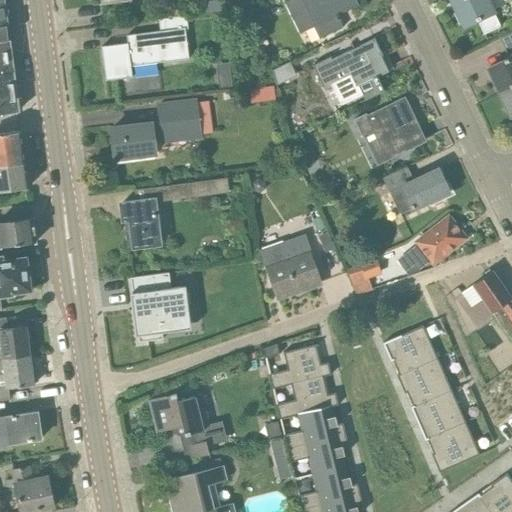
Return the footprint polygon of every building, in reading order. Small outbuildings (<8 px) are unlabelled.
[(224,0),(217,0),(199,2),(200,14),(226,11),(224,0)] [(319,40),(343,28),(337,16),(359,6),(355,0),(290,0),(284,3),(299,34),(305,31),(311,44),(319,40)] [(501,26),(495,12),(495,11),(495,10),(502,6),(498,0),(451,0),(464,26),(478,19),(485,33),(501,26)] [(0,42),(9,41),(4,1),(0,1),(0,42)] [(106,80),(132,77),(130,66),(178,61),(190,60),(186,31),(190,31),(188,16),(157,19),(159,32),(127,36),(128,44),(102,47),(106,80)] [(511,31),(499,38),(504,50),(511,46),(511,31)] [(388,72),(381,57),(382,56),(374,38),(373,38),(373,39),(332,59),(331,57),(312,66),(313,67),(314,67),(325,90),(332,87),(339,103),(363,92),(360,86),(388,72)] [(0,73),(13,72),(9,41),(0,42),(0,73)] [(511,57),(487,69),(499,93),(511,86),(511,57)] [(290,62),(272,69),(276,85),(297,76),(290,62)] [(0,114),(18,112),(13,72),(0,73),(0,114)] [(232,87),(230,75),(218,76),(219,88),(232,87)] [(251,103),(276,100),(274,86),(249,89),(251,103)] [(511,86),(499,93),(510,117),(511,116),(511,86)] [(153,143),(199,137),(195,102),(159,106),(161,123),(112,129),(116,159),(154,154),(153,143)] [(409,109),(398,114),(394,104),(375,113),(374,110),(352,120),(361,138),(362,137),(367,147),(386,137),(395,154),(424,140),(409,109)] [(21,132),(0,134),(0,166),(25,163),(21,132)] [(303,168),(313,163),(300,132),(291,136),(296,148),(294,149),(303,168)] [(0,191),(28,188),(25,163),(0,166),(0,191)] [(413,182),(406,167),(384,178),(401,214),(448,192),(438,169),(413,182)] [(228,193),(227,179),(195,183),(197,197),(228,193)] [(251,183),(252,191),(259,194),(265,189),(265,181),(258,179),(251,183)] [(160,244),(155,202),(153,188),(134,190),(135,202),(121,204),(123,220),(124,220),(125,231),(132,230),(134,247),(160,244)] [(344,198),(334,203),(339,212),(348,207),(344,198)] [(36,242),(33,218),(0,222),(0,240),(1,247),(36,242)] [(434,262),(465,238),(449,218),(418,242),(420,243),(406,253),(418,270),(433,260),(434,262)] [(309,253),(302,235),(258,251),(264,268),(267,268),(278,298),(320,283),(310,253),(309,253)] [(0,257),(0,310),(1,311),(0,301),(0,297),(14,295),(14,292),(30,290),(26,259),(3,262),(3,257),(0,257)] [(362,266),(367,277),(379,273),(375,262),(362,266)] [(511,298),(493,271),(461,294),(471,307),(483,299),(511,340),(511,298)] [(133,294),(130,294),(136,336),(138,336),(139,342),(163,339),(162,333),(191,329),(186,287),(171,289),(169,273),(130,278),(133,294)] [(0,359),(30,355),(27,326),(7,329),(5,318),(0,318),(0,359)] [(399,374),(397,375),(397,376),(437,359),(423,326),(383,343),(391,361),(393,360),(399,374)] [(279,355),(277,345),(263,349),(265,358),(279,355)] [(331,375),(328,363),(320,365),(315,347),(318,346),(317,345),(284,353),(288,370),(269,374),(272,389),(292,384),(323,376),(323,377),(331,375)] [(34,385),(30,355),(0,359),(0,401),(8,400),(8,399),(6,389),(34,385)] [(411,408),(451,390),(437,359),(397,376),(405,393),(407,392),(413,406),(411,407),(411,408)] [(296,400),(276,405),(280,419),(299,415),(299,414),(330,406),(330,407),(338,405),(335,393),(327,395),(323,377),(323,376),(292,384),(296,400)] [(181,396),(193,393),(190,384),(179,387),(181,396)] [(411,409),(414,408),(420,422),(417,423),(425,440),(465,422),(451,390),(411,408),(411,409)] [(177,402),(175,394),(149,400),(157,432),(183,426),(185,434),(180,436),(186,460),(213,453),(211,445),(227,441),(222,421),(205,424),(200,401),(195,402),(194,398),(177,402)] [(346,435),(343,423),(335,425),(330,407),(330,406),(299,414),(299,415),(303,430),(284,435),(287,449),(346,435)] [(36,414),(0,418),(0,448),(9,447),(9,444),(28,441),(28,442),(32,441),(32,440),(41,439),(37,413),(36,413),(36,414)] [(425,441),(428,440),(434,454),(431,455),(439,473),(480,455),(465,422),(425,440),(425,441)] [(287,449),(290,463),(309,458),(313,474),(345,467),(340,448),(348,446),(346,435),(287,449)] [(270,443),(273,454),(285,451),(282,440),(270,443)] [(212,470),(222,467),(219,458),(210,461),(212,470)] [(16,484),(21,511),(26,511),(53,506),(46,477),(32,480),(29,467),(13,471),(15,478),(7,480),(8,486),(16,484)] [(357,484),(349,486),(345,467),(313,474),(317,491),(298,496),(302,509),(360,495),(357,484)] [(212,510),(205,484),(224,480),(222,468),(166,481),(173,511),(231,511),(230,505),(212,510)] [(492,487),(480,496),(478,494),(490,511),(511,511),(511,481),(507,474),(491,485),(492,487)] [(490,511),(478,494),(462,505),(463,507),(456,511),(490,511)] [(355,511),(355,509),(363,507),(360,495),(302,509),(302,511),(355,511)]
